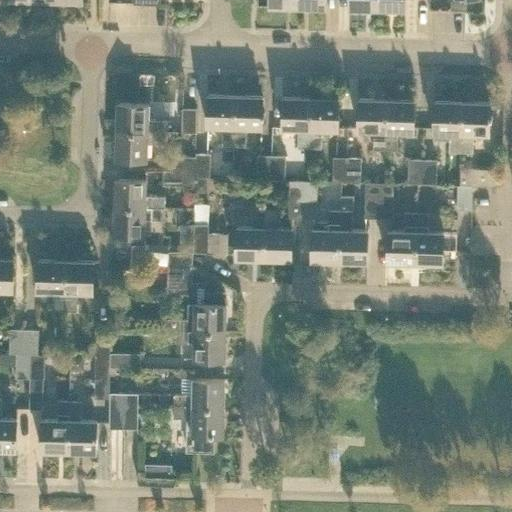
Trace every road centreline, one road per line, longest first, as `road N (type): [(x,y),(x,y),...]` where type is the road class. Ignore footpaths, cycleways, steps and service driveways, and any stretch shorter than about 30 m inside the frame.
road 1 (residential): [(511,298),(255,291),(247,511)]
road 2 (residential): [(511,59),(219,51)]
road 3 (residential): [(94,48),(88,221),(0,220)]
road 4 (residential): [(219,51),(94,48)]
